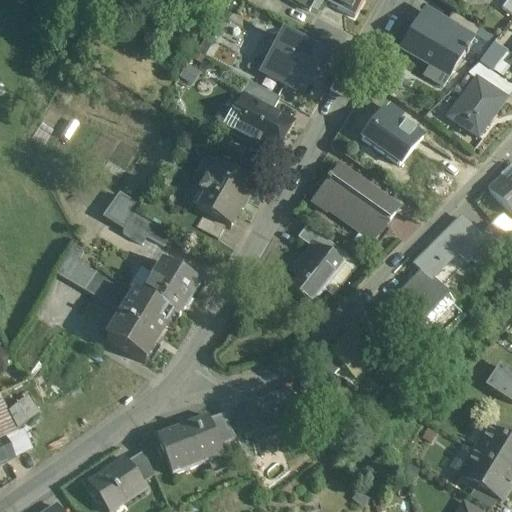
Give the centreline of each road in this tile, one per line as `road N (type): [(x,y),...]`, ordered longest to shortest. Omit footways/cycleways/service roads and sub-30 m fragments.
road 1 (residential): [(177,392),(397,0)]
road 2 (residential): [(177,392),(305,370),(511,157)]
road 3 (residential): [(4,511),(177,392)]
